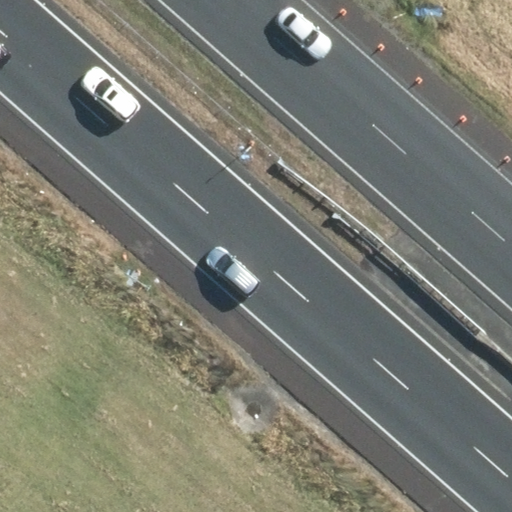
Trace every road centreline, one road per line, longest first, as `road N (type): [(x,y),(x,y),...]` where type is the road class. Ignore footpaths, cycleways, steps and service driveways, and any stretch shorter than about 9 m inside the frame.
road 1 (motorway): [(511,421),(30,0)]
road 2 (motorway): [(259,0),(511,220)]
